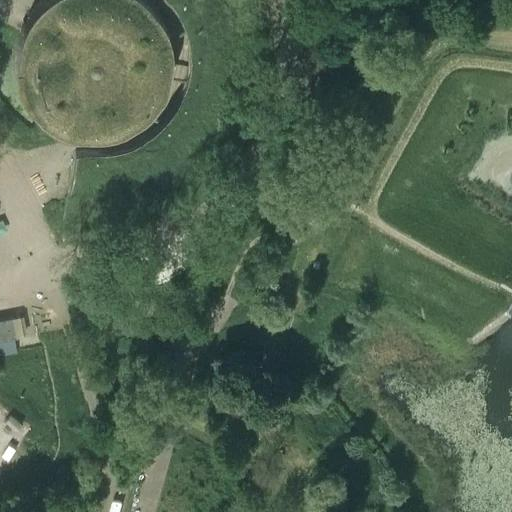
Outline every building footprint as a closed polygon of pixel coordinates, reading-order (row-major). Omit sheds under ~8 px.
[(37,5),(33,10),(29,15),(26,20),(22,27),(19,34),(17,41),(15,51),(14,59),(14,65),(15,73),(17,82),(18,88),(23,98),(26,104),(30,110),(37,118),(41,121),(45,125),(52,129),(57,132),(66,137),(76,139),(85,141),(97,141),(109,140),(116,138),(123,136),(130,133),(137,129),(143,125),(148,120),(154,115),(159,108),(165,98),(169,89),(173,77),(174,63),(174,54),(172,43),(169,34),(166,28),(161,18),(156,11),(147,1),(144,0),(42,0),(43,0),(37,5)] [(212,80),(213,65),(240,64),(240,65),(241,66),(242,67),(242,68),(243,68),(245,69),(246,69),(247,70),(269,68),(269,64),(247,62),(247,55),(269,49),(267,46),(247,48),(245,48),(244,49),(243,50),(242,50),(242,51),(242,52),(242,53),(213,53),(209,30),(202,11),(196,0),(165,0),(169,4),(178,18),(186,35),(189,52),(189,69),(187,87),(180,103),(171,118),(159,131),(144,142),(129,150),(113,155),(95,157),(79,156),(73,222),(78,223),(85,210),(93,210),(96,182),(113,180),(131,176),(149,168),(165,158),(172,152),(179,146),(191,132),(193,128),(201,116),(208,98),(212,83),(212,80)] [(357,78),(328,67),(319,91),(349,101),(357,78)] [(279,194),(278,196),(288,204),(299,212),(309,199),(298,191),(287,183),(286,185),(294,191),(288,200),(279,194)] [(0,318),(0,339),(16,337),(21,336),(21,335),(17,336),(13,316),(17,316),(17,315),(12,316),(0,318)] [(129,511),(193,511),(202,483),(170,474),(169,478),(141,470),(129,511)]
